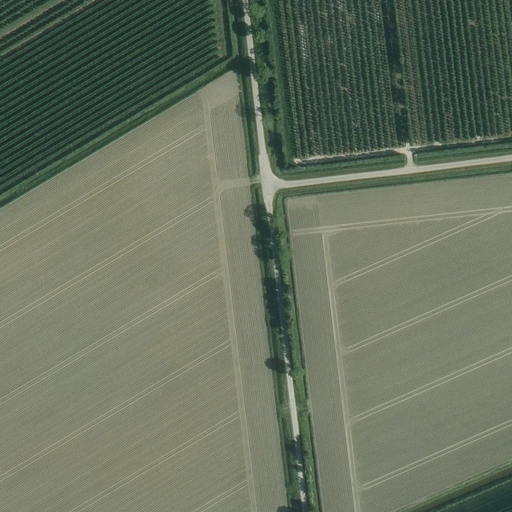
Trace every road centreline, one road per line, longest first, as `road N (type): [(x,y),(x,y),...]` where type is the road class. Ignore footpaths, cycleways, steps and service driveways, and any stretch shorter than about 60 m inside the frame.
road 1 (unclassified): [(305,511),(267,189)]
road 2 (unclassified): [(267,189),(511,162)]
road 3 (unclassified): [(267,189),(245,0)]
